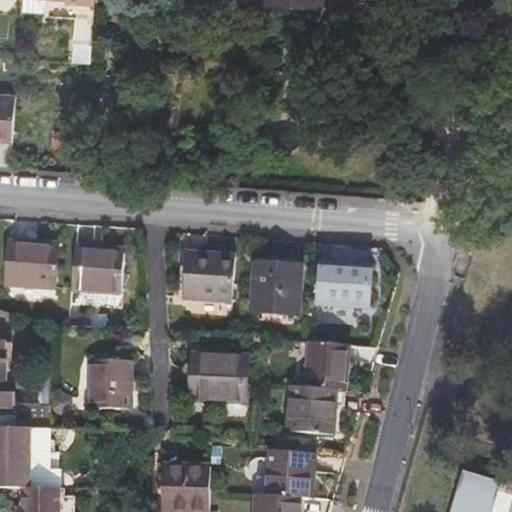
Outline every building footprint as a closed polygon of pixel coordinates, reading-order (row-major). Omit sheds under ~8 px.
[(253,0),(253,5),(267,6),(265,18),(289,20),(300,21),(325,23),(328,0),(367,0),(378,1),(378,0),(253,0)] [(70,65),(90,66),(92,27),(73,26),(70,65)] [(0,141),(14,143),(17,98),(0,97),(0,141)] [(6,288),(46,290),(55,291),(60,251),(47,250),(29,249),(29,244),(11,242),(6,288)] [(72,294),(122,298),(126,256),(94,254),(95,249),(76,248),(72,294)] [(183,300),(234,305),(237,261),(186,257),(183,300)] [(253,314),(299,317),(302,270),(257,266),(253,314)] [(319,305),(370,310),(374,270),(323,267),(319,305)] [(0,408),(14,409),(14,390),(4,391),(5,370),(5,347),(0,346),(0,408)] [(306,393),(338,394),(346,394),(348,350),(307,348),(306,393)] [(190,406),(246,408),(247,365),(193,363),(190,406)] [(88,412),(129,414),(131,366),(90,365),(88,412)] [(335,439),(338,394),(306,393),(290,393),(289,437),(335,439)] [(48,433),(0,431),(0,489),(22,491),(46,492),(48,433)] [(273,501),(301,502),(317,502),(318,458),(272,456),(273,501)] [(164,471),(163,511),(209,511),(209,499),(210,473),(164,471)] [(468,474),(456,511),(496,511),(505,485),(468,474)] [(58,511),(59,492),(46,492),(22,491),(22,511),(19,511),(58,511)] [(300,511),(301,502),(273,501),(256,500),(255,511),(300,511)]
